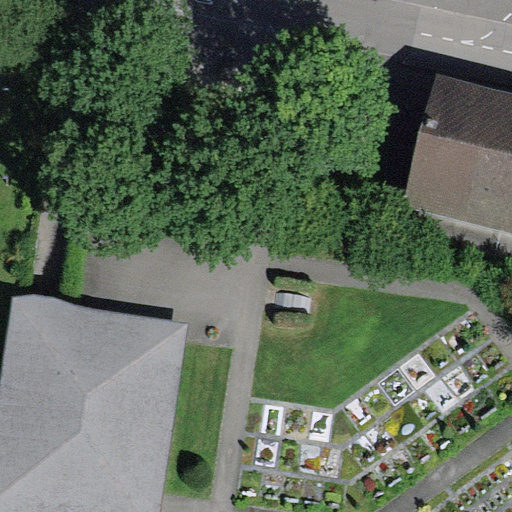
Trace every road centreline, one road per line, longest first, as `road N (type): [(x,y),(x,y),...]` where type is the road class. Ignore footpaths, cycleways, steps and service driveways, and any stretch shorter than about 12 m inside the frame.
road 1 (residential): [(511,49),(384,25)]
road 2 (residential): [(384,25),(263,0)]
